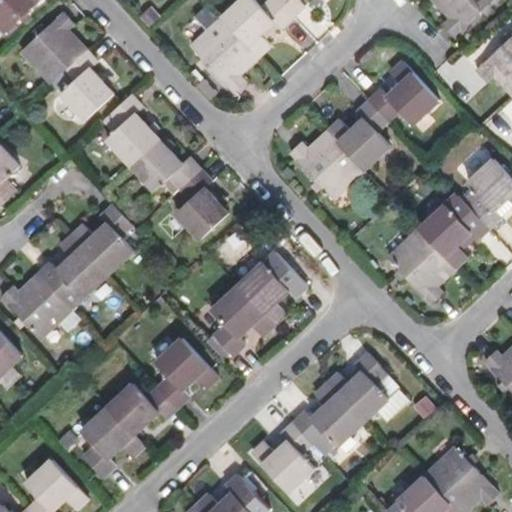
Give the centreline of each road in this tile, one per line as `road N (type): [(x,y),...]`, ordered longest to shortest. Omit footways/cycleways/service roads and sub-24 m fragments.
road 1 (residential): [(131,511),(366,291)]
road 2 (residential): [(235,144),(386,4)]
road 3 (residential): [(366,291),(235,144)]
road 4 (residential): [(235,144),(101,0)]
